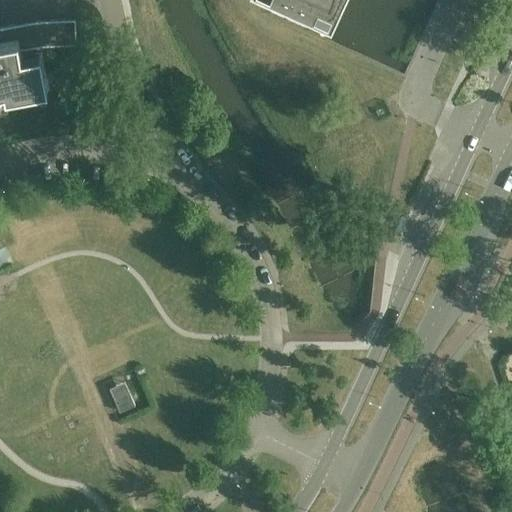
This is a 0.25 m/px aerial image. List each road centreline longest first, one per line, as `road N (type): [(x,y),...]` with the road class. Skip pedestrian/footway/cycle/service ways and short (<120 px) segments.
road 1 (tertiary): [(475,136),(321,469)]
road 2 (tertiary): [(351,489),(511,159)]
road 3 (residential): [(257,429),(272,337),(261,277),(229,220),(180,177)]
road 4 (residential): [(180,177),(153,136),(107,0)]
road 5 (residential): [(180,177),(92,146),(45,147),(0,160)]
road 6 (residential): [(475,136),(409,101),(454,0)]
